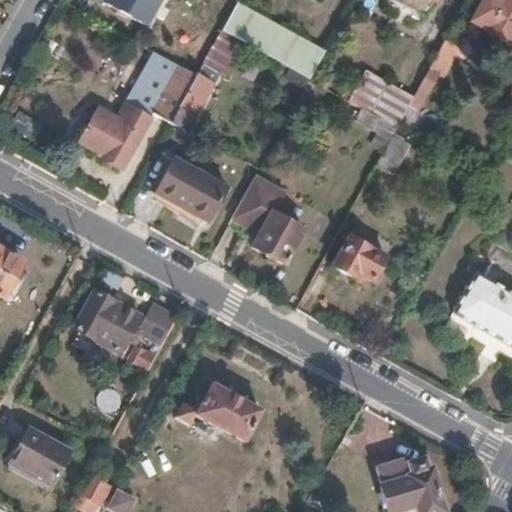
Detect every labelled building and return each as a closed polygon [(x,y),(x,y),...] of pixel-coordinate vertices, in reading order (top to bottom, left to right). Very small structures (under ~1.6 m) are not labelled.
[(139,23),(152,0),(103,0),(103,1),(139,23)] [(387,0),(418,18),(429,0),(387,0)] [(511,48),(511,3),(505,0),(499,0),(498,4),(490,0),(480,0),(468,23),(511,48)] [(320,54),(247,13),(232,4),(217,31),(239,43),(305,80),(320,54)] [(221,75),(239,43),(217,31),(200,63),(215,71),(221,75)] [(426,87),(450,47),(442,42),(430,61),(409,102),(406,107),(414,112),(426,87)] [(165,124),(191,77),(148,52),(111,119),(93,107),(74,143),(96,156),(94,159),(115,170),(147,114),(165,124)] [(181,132),(215,71),(200,63),(191,77),(165,124),(181,132)] [(409,102),(361,75),(346,102),(358,110),(374,117),(393,129),(406,107),(409,102)] [(310,91),(313,84),(305,80),(302,86),(310,91)] [(511,113),(511,85),(501,107),(511,113)] [(389,137),(393,129),(374,117),(368,115),(358,110),(351,121),(377,135),(358,168),(364,171),(358,182),(363,184),(372,168),(389,137)] [(386,175),(403,144),(389,137),(372,168),(386,175)] [(202,224),(221,189),(167,160),(148,194),(202,224)] [(269,216),(280,195),(250,179),(226,221),(242,230),(254,237),(252,242),(248,249),(280,267),(299,233),(269,216)] [(254,237),(242,230),(239,235),(252,242),(254,237)] [(370,285),(383,261),(345,241),(328,270),(353,283),(356,278),(370,285)] [(0,296),(18,263),(0,253),(0,296)] [(511,352),(511,298),(510,297),(473,277),(450,317),(462,324),(511,352)] [(155,347),(171,319),(147,305),(139,320),(92,295),(71,331),(114,355),(122,342),(127,345),(132,343),(135,336),(155,347)] [(139,363),(144,354),(132,347),(127,356),(139,363)] [(236,439),(252,409),(209,385),(200,400),(195,398),(189,408),(179,403),(171,417),(176,420),(186,426),(192,415),(236,439)] [(47,491),(68,453),(26,430),(6,468),(47,491)] [(439,511),(440,511),(427,468),(423,469),(420,457),(404,460),(408,474),(403,475),(398,458),(390,459),(388,450),(369,456),(377,483),(376,485),(383,510),(410,503),(412,511),(439,511)] [(80,511),(91,511),(104,488),(84,477),(72,498),(64,511),(72,511),(74,509),(80,511)] [(105,511),(124,511),(130,503),(111,493),(102,510),(105,511)]
